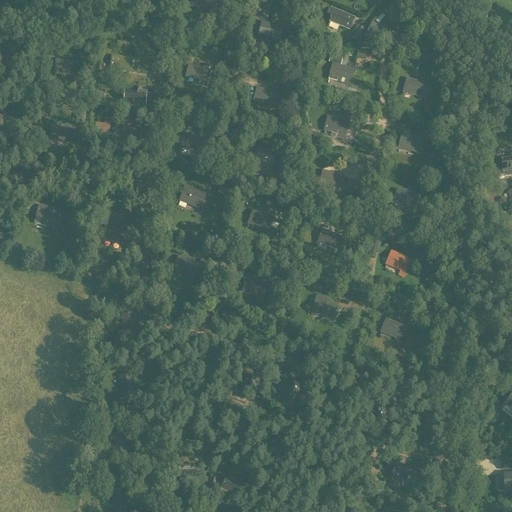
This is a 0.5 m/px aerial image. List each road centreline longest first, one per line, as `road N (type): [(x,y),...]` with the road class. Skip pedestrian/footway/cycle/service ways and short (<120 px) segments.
road 1 (track): [(173,0),(151,310),(165,322),(449,409)]
road 2 (track): [(439,511),(474,88),(466,61),(405,0)]
road 3 (track): [(178,326),(154,465),(178,511)]
road 4 (track): [(427,18),(388,57),(378,164)]
road 5 (track): [(0,175),(156,187)]
road 6 (track): [(242,0),(229,123)]
